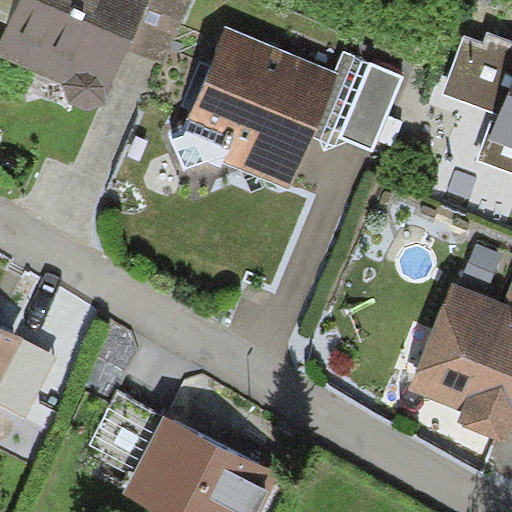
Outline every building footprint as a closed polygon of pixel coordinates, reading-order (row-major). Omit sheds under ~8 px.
[(13,0),(0,32),(0,46),(62,74),(70,94),(86,101),(106,96),(112,76),(111,70),(125,40),(142,0),(13,0)] [(142,0),(125,40),(165,57),(189,0),(142,0)] [(336,61),(225,14),(189,99),(237,119),(223,153),(288,180),(301,150),(311,127),(339,62),(336,61)] [(511,31),(487,23),(483,34),(464,27),(443,85),(497,104),(488,127),(511,135),(511,31)] [(340,128),(371,54),(344,43),(336,61),(339,62),(311,127),(322,131),(324,141),(348,131),(340,128)] [(403,67),(371,54),(340,128),(348,131),(374,141),(403,67)] [(475,238),(461,273),(487,284),(502,248),(475,238)] [(461,273),(452,270),(409,377),(460,397),(458,403),(507,423),(510,416),(511,417),(511,293),(505,291),(487,284),(461,273)] [(0,366),(23,323),(0,310),(0,366)] [(29,335),(11,376),(57,397),(76,357),(29,335)] [(281,461),(164,400),(123,477),(173,503),(168,511),(238,511),(243,503),(256,510),(281,461)]
